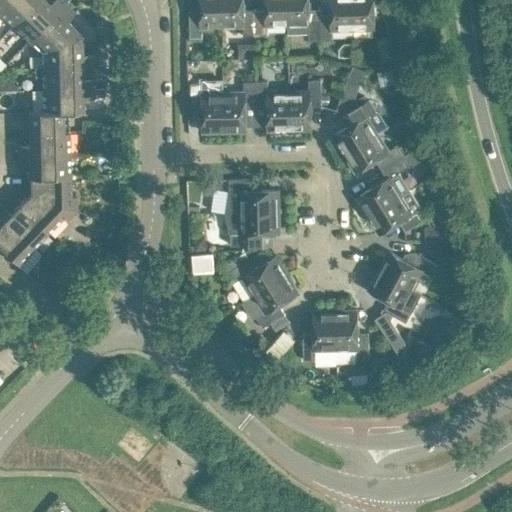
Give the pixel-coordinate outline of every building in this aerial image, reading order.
[(0,12),(13,25),(36,0),(6,0),(0,7),(0,12)] [(29,40),(64,2),(62,0),(53,0),(50,4),(45,0),(36,0),(13,25),(29,40)] [(222,25),(221,0),(200,0),(200,10),(189,10),(190,36),(202,36),(201,26),(222,25)] [(242,0),(221,0),(222,25),(243,25),(243,35),(255,34),(255,9),(243,9),(242,0)] [(287,24),(286,0),(265,0),(266,8),(255,9),(255,34),(267,34),(267,24),(287,24)] [(308,0),(286,0),(287,24),(288,32),(308,32),(308,39),(320,39),(320,13),(309,14),(308,0)] [(353,29),(352,0),(330,0),(331,13),(320,13),(320,39),(332,39),(332,29),(353,29)] [(374,0),(352,0),(353,29),(375,28),(374,0)] [(71,9),(64,2),(29,40),(41,51),(41,67),(81,66),(93,66),(93,57),(81,57),(81,33),(63,17),(71,9)] [(353,65),(344,87),(355,92),(364,69),(353,65)] [(82,78),(81,66),(41,67),(41,89),(93,87),(93,78),(82,78)] [(202,82),(190,82),(191,108),(202,108),(203,131),(224,130),(223,92),(223,78),(202,79),(202,82)] [(309,89),(289,90),(289,129),(311,128),(310,105),(322,105),(321,79),(309,79),(309,89)] [(256,106),(256,80),(243,81),(244,91),(223,92),(224,130),(246,130),(245,106),(256,106)] [(289,129),(289,90),(268,90),(268,80),(256,80),(256,106),(267,106),(268,129),(289,129)] [(42,109),(28,110),(28,112),(68,111),(68,110),(83,110),(82,97),(93,97),(104,97),(104,87),(93,87),(41,89),(42,109)] [(333,134),(345,152),(378,132),(389,125),(388,124),(387,125),(379,111),(376,110),(369,98),(347,112),(342,115),(348,124),(333,134)] [(68,111),(28,112),(28,131),(69,131),(68,111)] [(69,153),(69,131),(28,131),(29,144),(17,145),(18,154),(69,153)] [(389,149),(378,132),(345,152),(356,170),(375,158),(382,168),(404,154),(397,144),(389,149)] [(69,174),(69,153),(18,154),(18,164),(29,164),(29,175),(69,174)] [(387,177),(357,195),(368,214),(410,188),(399,171),(410,164),(404,154),(382,168),(387,177)] [(70,195),(69,174),(29,175),(29,192),(76,210),(76,195),(70,195)] [(255,189),(255,178),(229,179),(229,191),(226,211),(279,210),(279,188),(255,189)] [(405,230),(427,216),(410,188),(368,214),(380,232),(399,220),(405,230)] [(76,210),(29,192),(18,204),(48,232),(62,216),(66,220),(76,210)] [(48,232),(18,204),(10,213),(2,205),(0,206),(0,216),(33,247),(48,232)] [(280,232),(279,210),(226,211),(230,232),(230,244),(257,243),(268,243),(268,232),(280,232)] [(33,247),(0,216),(0,247),(17,263),(33,247)] [(437,224),(424,224),(425,239),(437,238),(437,224)] [(389,251),(379,269),(414,288),(423,271),(432,276),(438,264),(415,252),(409,262),(389,251)] [(254,293),(288,272),(277,254),(257,266),(251,257),(241,263),(237,256),(225,264),(235,280),(243,275),(254,293)] [(64,264),(57,271),(67,281),(74,273),(64,264)] [(52,297),(67,281),(57,271),(53,267),(38,283),(52,297)] [(422,293),(414,288),(379,269),(368,289),(389,300),(383,310),(406,322),(422,293)] [(285,313),(279,303),(299,291),(288,272),(254,293),(265,311),(256,316),(263,326),(271,321),(285,313)] [(336,348),(335,309),(314,309),(314,332),(303,333),(303,359),(316,359),(316,348),(336,348)] [(357,309),(335,309),(336,348),(356,348),(357,358),(369,358),(369,331),(357,331),(357,309)] [(289,320),(285,313),(271,321),(276,329),(289,320)]
